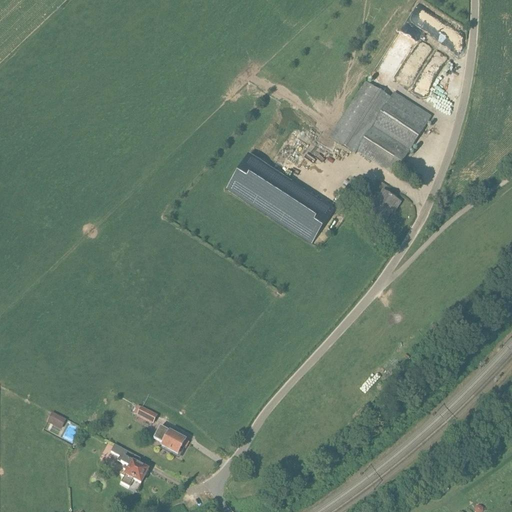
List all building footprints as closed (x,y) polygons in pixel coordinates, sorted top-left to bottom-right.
[(357,152),(390,99),(366,83),(330,139),(355,155),(357,152)] [(394,176),(432,118),(394,93),(390,99),(357,152),(394,176)] [(311,245),(333,212),(249,158),(228,191),(311,245)] [(400,204),(384,193),(378,200),(368,216),(383,225),(393,210),(395,211),(400,204)] [(152,424),(156,417),(140,408),(137,406),(133,414),(152,424)] [(61,430),(66,420),(52,413),(47,423),(61,430)] [(178,456),(186,441),(171,433),(160,427),(154,440),(163,445),(162,447),(178,456)] [(141,484),(148,471),(137,465),(140,459),(115,445),(111,452),(119,457),(117,461),(125,466),(123,469),(127,472),(121,484),(129,488),(133,480),(141,484)]
